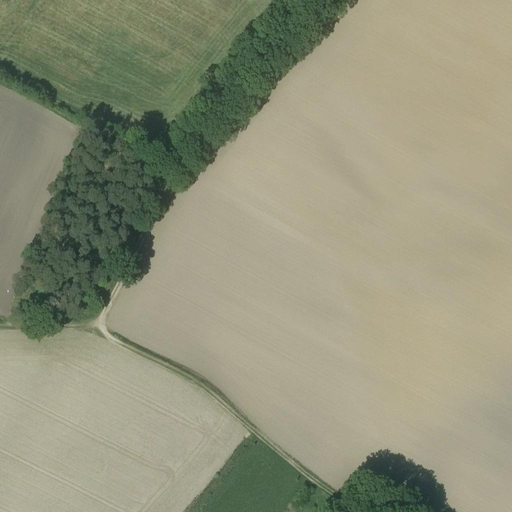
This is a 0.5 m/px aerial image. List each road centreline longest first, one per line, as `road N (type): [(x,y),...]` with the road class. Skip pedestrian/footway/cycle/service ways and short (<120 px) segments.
road 1 (track): [(311,0),(181,162),(93,324)]
road 2 (track): [(93,324),(184,371),(352,511)]
